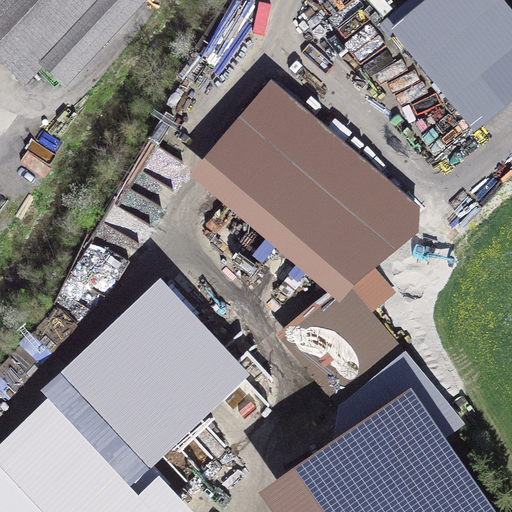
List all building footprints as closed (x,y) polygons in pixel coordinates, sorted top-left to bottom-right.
[(37,69),(103,0),(0,0),(0,56),(26,81),(37,69)] [(144,0),(143,0),(103,0),(37,69),(58,89),(144,0)] [(394,19),(373,0),(313,0),(311,3),(364,52),(394,19)] [(511,0),(411,0),(388,18),(474,126),(511,95),(511,0)] [(356,283),(362,279),(364,277),(414,235),(414,214),(271,93),(212,162),(356,283)] [(381,298),(364,277),(362,279),(356,283),(287,341),(345,411),(402,362),(362,314),(381,298)] [(109,467),(139,502),(169,476),(139,441),(109,467)] [(0,470),(0,511),(43,511),(2,468),(0,470)]
